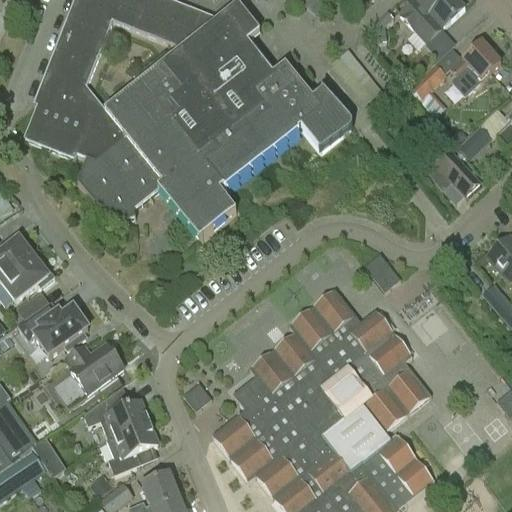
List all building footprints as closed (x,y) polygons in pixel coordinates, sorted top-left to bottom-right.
[(237,34),(232,31),(156,0),(76,0),(33,110),(37,112),(23,146),(75,167),(77,162),(86,166),(77,189),(110,229),(136,226),(134,216),(158,196),(180,224),(199,249),(236,219),(220,199),(224,195),(225,197),(299,138),(298,137),(301,135),(320,159),(351,135),(350,132),(331,109),(321,117),(285,72),(272,83),(273,84),(270,86),(243,52),(241,52),(242,46),(241,39),(237,34)] [(455,50),(441,35),(463,15),(449,0),(421,0),(400,19),(425,47),(429,52),(438,63),(439,65),(451,53),(455,50)] [(385,34),(393,26),(387,19),(374,30),(377,51),(386,49),(385,34)] [(456,82),(451,87),(464,102),(481,86),(501,69),(482,48),(463,66),(451,77),(456,82)] [(350,55),(334,68),(360,98),(375,85),(350,55)] [(435,69),(407,94),(411,98),(419,107),(446,82),(445,80),(435,69)] [(375,126),(393,112),(383,100),(366,114),(375,126)] [(511,118),(506,124),(510,129),(496,143),(507,155),(511,149),(511,118)] [(470,166),(492,145),(480,131),(457,152),(470,166)] [(453,159),(440,171),(438,169),(428,178),(441,195),(450,187),(464,203),(480,189),(453,159)] [(0,196),(0,222),(0,223),(14,213),(2,195),(0,196)] [(7,250),(9,252),(0,259),(0,287),(1,289),(22,273),(34,264),(27,255),(30,253),(20,239),(7,250)] [(511,246),(508,242),(486,262),(510,289),(511,287),(511,246)] [(366,270),(385,297),(403,285),(384,258),(366,270)] [(22,273),(1,289),(16,308),(38,290),(41,294),(54,284),(44,271),(40,273),(34,264),(22,273)] [(511,311),(494,291),(481,302),(511,337),(511,311)] [(431,402),(405,369),(412,363),(375,317),(360,328),(334,296),(288,332),(294,340),(249,375),(255,383),(232,401),(244,416),(211,442),(248,488),(255,482),(278,511),(404,511),(434,488),(398,443),(397,443),(395,441),(362,470),(350,479),(322,443),(345,424),(336,413),(362,393),(371,405),(362,412),(383,439),(431,402)] [(39,298),(9,319),(17,331),(48,310),(39,298)] [(82,340),(87,336),(88,336),(73,315),(59,325),(56,320),(54,321),(47,312),(17,333),(28,348),(35,343),(48,363),(62,354),(65,358),(85,344),(82,340)] [(3,327),(0,328),(0,355),(15,347),(3,327)] [(87,400),(123,375),(107,351),(90,363),(83,353),(66,365),(73,375),(71,377),(87,400)] [(195,418),(211,405),(199,389),(182,402),(195,418)] [(0,413),(7,409),(10,406),(0,392),(0,413)] [(140,408),(130,412),(123,394),(84,422),(88,433),(101,428),(108,446),(149,430),(140,408)] [(511,394),(496,407),(511,427),(511,394)] [(36,448),(7,409),(0,413),(0,440),(16,463),(36,448)] [(149,430),(108,446),(106,447),(113,466),(108,468),(114,481),(157,465),(153,454),(158,452),(149,430)] [(0,475),(12,467),(0,447),(0,475)] [(104,480),(92,490),(102,502),(114,491),(104,480)] [(141,492),(149,511),(147,511),(144,511),(143,508),(134,511),(166,511),(180,506),(169,480),(141,492)] [(122,488),(98,507),(102,511),(121,511),(133,503),(122,488)]
